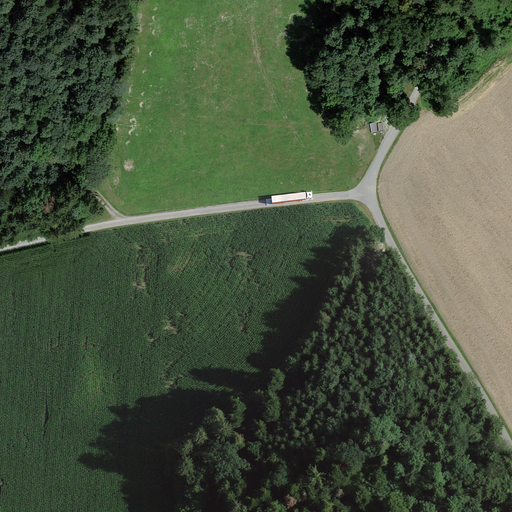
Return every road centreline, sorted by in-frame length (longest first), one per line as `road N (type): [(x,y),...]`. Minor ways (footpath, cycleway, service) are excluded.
road 1 (track): [(511,463),(364,196),(370,164),(412,97),(431,0)]
road 2 (track): [(0,245),(107,220),(364,196)]
